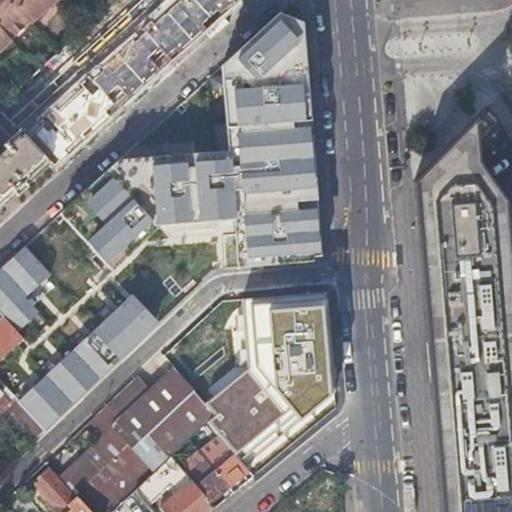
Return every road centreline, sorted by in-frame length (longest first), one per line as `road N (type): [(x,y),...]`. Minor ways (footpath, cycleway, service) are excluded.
road 1 (residential): [(364,274),(222,285),(0,489)]
road 2 (residential): [(275,0),(0,246)]
road 3 (secondary): [(364,274),(351,67)]
road 4 (residential): [(247,511),(342,435),(375,428)]
road 5 (secondary): [(375,428),(364,274)]
road 6 (residential): [(351,67),(483,60)]
road 7 (residential): [(479,23),(348,29)]
